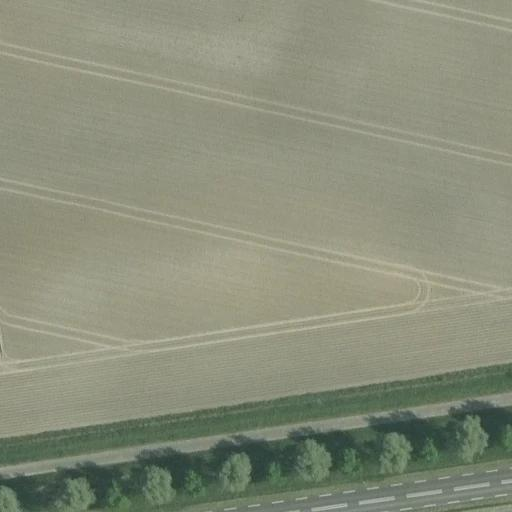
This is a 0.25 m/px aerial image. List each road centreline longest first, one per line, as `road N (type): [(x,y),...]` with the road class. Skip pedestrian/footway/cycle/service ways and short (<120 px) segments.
road 1 (unclassified): [(0,472),(511,398)]
road 2 (secondary): [(310,511),(511,479)]
